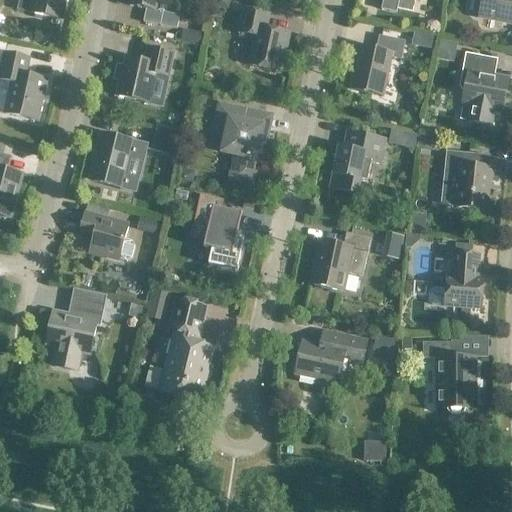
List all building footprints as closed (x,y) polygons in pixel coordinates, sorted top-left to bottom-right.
[(34,0),(31,14),(61,21),(65,0),(34,0)] [(179,16),(155,11),(157,0),(130,0),(129,7),(146,10),(143,23),(177,30),(179,16)] [(217,0),(216,7),(225,9),(230,6),(231,0),(217,0)] [(383,0),(381,11),(397,14),(398,9),(412,13),(415,0),(383,0)] [(511,0),(482,0),(479,18),(511,24),(511,0)] [(249,66),(280,73),(288,34),(266,29),(269,15),(244,9),(239,34),(251,36),(254,41),(249,66)] [(194,33),(192,45),(203,47),(205,36),(194,33)] [(350,90),(383,97),(391,59),(401,61),(405,42),(379,37),(376,51),(357,47),(353,65),(357,65),(355,73),(354,72),(350,90)] [(425,37),(422,50),(432,52),(435,39),(425,37)] [(118,97),(147,104),(154,75),(168,78),(173,54),(148,48),(145,62),(126,58),(118,97)] [(5,115),(36,122),(46,80),(25,76),(29,59),(4,54),(0,72),(0,80),(12,84),(5,115)] [(489,74),(492,59),(465,54),(459,87),(462,91),(465,92),(463,105),(471,107),(468,123),(490,127),(493,111),(502,113),(508,81),(492,78),(489,74)] [(230,181),(256,187),(268,129),(262,128),(265,116),(220,107),(215,131),(227,133),(223,153),(235,156),(230,181)] [(185,134),(157,128),(152,152),(180,157),(185,134)] [(392,130),(389,144),(395,146),(398,132),(392,130)] [(371,164),(380,166),(386,141),(347,133),(343,150),(334,148),(331,160),(336,161),(330,190),(358,196),(361,182),(367,183),(371,164)] [(89,181),(121,189),(132,143),(101,135),(89,181)] [(420,137),(418,149),(435,152),(437,140),(420,137)] [(442,194),(444,194),(443,204),(456,206),(456,208),(486,211),(489,183),(491,183),(493,169),(470,167),(471,155),(446,152),(442,194)] [(21,176),(4,171),(2,167),(5,156),(0,155),(0,216),(9,219),(21,176)] [(236,242),(237,238),(242,213),(213,207),(204,250),(211,252),(208,266),(238,272),(244,244),(236,242)] [(119,261),(119,260),(127,262),(132,259),(135,248),(132,243),(124,241),(128,226),(85,215),(79,237),(93,241),(89,253),(119,261)] [(132,237),(138,238),(141,227),(135,225),(132,237)] [(150,229),(141,227),(138,238),(147,241),(150,229)] [(343,292),(347,273),(363,276),(371,239),(346,234),(343,247),(320,242),(310,285),(343,292)] [(388,234),(383,258),(398,261),(403,237),(388,234)] [(405,235),(404,250),(409,250),(419,242),(420,236),(405,235)] [(454,245),(454,254),(472,255),(472,243),(468,242),(468,246),(454,245)] [(447,277),(446,289),(433,289),(430,291),(429,302),(431,305),(444,306),(444,307),(481,310),(483,280),(477,279),(479,256),(472,255),(454,254),(452,277),(447,277)] [(152,292),(145,320),(165,324),(172,296),(152,292)] [(170,329),(176,330),(160,393),(174,396),(173,399),(185,402),(186,399),(199,402),(212,349),(197,345),(206,309),(177,302),(170,329)] [(80,353),(90,355),(96,328),(100,329),(104,309),(77,303),(74,319),(53,314),(46,345),(59,348),(54,368),(76,372),(80,353)] [(130,306),(127,322),(140,325),(143,309),(130,306)] [(319,332),(316,346),(302,343),(297,366),(300,370),(299,375),(339,384),(342,368),(347,364),(362,368),(367,343),(319,332)] [(377,335),(371,360),(391,364),(397,339),(377,335)] [(412,340),(402,340),(402,352),(412,352),(412,340)] [(451,344),(423,344),(423,359),(436,359),(436,383),(436,410),(448,410),(448,412),(452,416),(460,416),(464,412),(464,410),(476,410),(476,359),(451,359),(451,344)]
